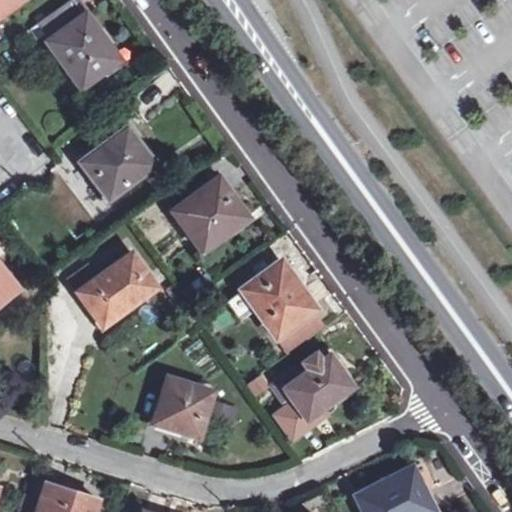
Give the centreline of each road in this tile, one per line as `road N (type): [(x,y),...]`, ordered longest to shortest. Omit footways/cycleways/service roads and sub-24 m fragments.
road 1 (tertiary): [(210,0),(511,416)]
road 2 (residential): [(141,0),(440,413)]
road 3 (residential): [(0,420),(214,487),(283,482),(440,413)]
road 4 (tertiary): [(511,374),(253,0)]
